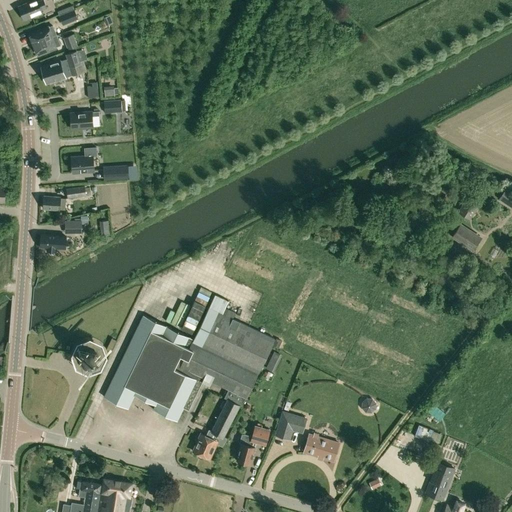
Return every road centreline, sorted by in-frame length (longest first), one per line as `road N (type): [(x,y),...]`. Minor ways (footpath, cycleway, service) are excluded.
road 1 (residential): [(319,511),(9,430)]
road 2 (secondary): [(9,430),(28,179)]
